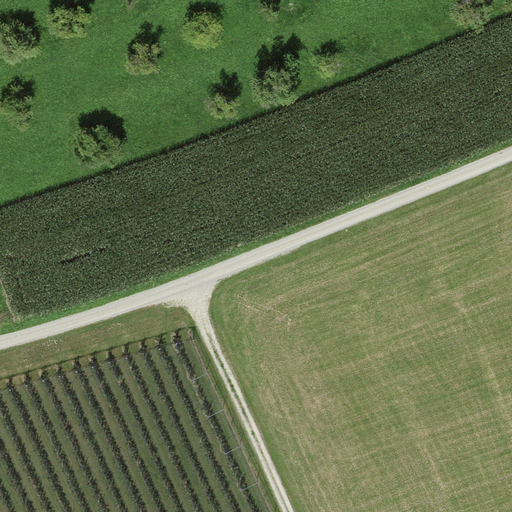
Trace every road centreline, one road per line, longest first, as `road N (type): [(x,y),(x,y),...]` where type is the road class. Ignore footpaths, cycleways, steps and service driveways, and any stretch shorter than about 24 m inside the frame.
road 1 (track): [(0,342),(186,285),(511,154)]
road 2 (track): [(287,511),(186,285)]
